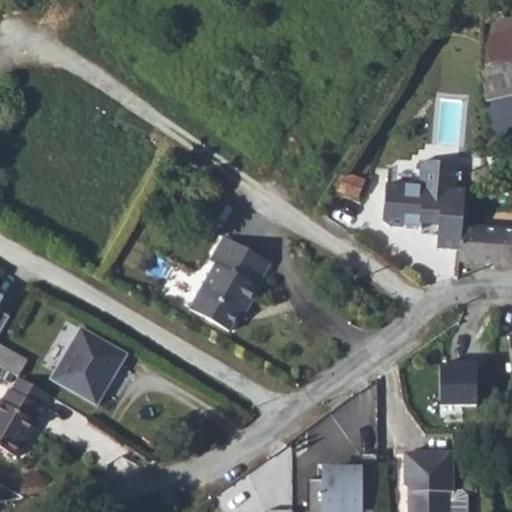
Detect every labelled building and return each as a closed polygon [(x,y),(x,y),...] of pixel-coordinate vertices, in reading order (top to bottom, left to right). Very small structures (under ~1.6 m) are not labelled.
[(500,129),(511,125),(511,14),(472,26),(500,129)] [(439,250),(461,252),(462,230),(467,192),(458,192),(458,185),(463,185),(464,176),(459,175),(460,167),(424,163),(422,189),(389,186),(385,226),(392,227),(424,230),(424,226),(441,227),(439,250)] [(335,174),(329,192),(356,200),(361,183),(335,174)] [(462,267),(511,266),(511,230),(462,230),(461,252),(462,267)] [(219,259),(193,304),(232,326),(248,298),(252,300),(262,283),(259,281),(273,257),(228,231),(213,256),(219,259)] [(0,338),(12,319),(0,310),(0,308),(4,298),(0,295),(0,338)] [(85,323),(55,374),(102,400),(131,349),(85,323)] [(0,344),(0,364),(21,377),(24,380),(33,365),(0,344)] [(440,411),(479,411),(479,369),(440,369),(440,411)] [(40,408),(49,394),(24,380),(21,377),(12,391),(40,408)] [(34,419),(40,408),(12,391),(5,402),(3,401),(0,405),(0,446),(16,457),(37,421),(34,419)] [(462,464),(412,466),(413,498),(420,506),(420,511),(476,511),(476,506),(471,503),(464,502),(462,464)] [(319,502),(319,511),(386,511),(386,475),(371,475),(371,490),(346,491),(346,494),(334,494),(334,501),(319,502)]
